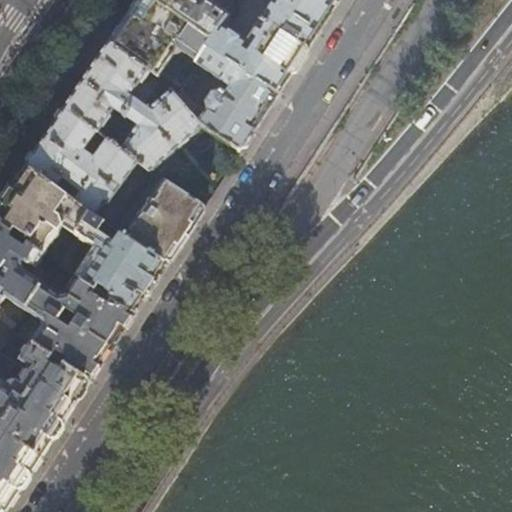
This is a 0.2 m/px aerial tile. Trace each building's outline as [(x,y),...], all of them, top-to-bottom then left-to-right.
[(207,49),(213,40),(151,0),(141,0),(127,21),(110,45),(150,71),(160,79),(167,86),(174,79),(164,69),(175,53),(181,54),(183,50),(199,61),(207,49)] [(151,0),(213,40),(223,25),(231,14),(210,0),(206,0),(203,2),(200,0),(151,0)] [(340,0),(275,0),(248,43),(223,25),(213,40),(207,49),(278,95),(294,71),(329,18),(340,0)] [(143,81),(150,71),(110,45),(88,77),(84,84),(66,110),(139,162),(149,168),(152,171),(202,127),(196,120),(172,92),(150,111),(139,103),(150,86),(143,81)] [(278,95),(207,49),(199,61),(197,64),(232,86),(227,93),(223,90),(221,94),(216,95),(209,91),(203,100),(210,104),(211,111),(206,118),(201,114),(196,120),(202,127),(241,153),(257,128),(278,95)] [(66,110),(84,84),(72,76),(55,102),(66,110)] [(139,162),(66,110),(45,140),(27,167),(56,190),(62,181),(81,195),(74,204),(90,216),(94,219),(104,205),(107,207),(139,162)] [(74,204),(56,190),(27,167),(7,197),(0,206),(0,225),(13,234),(15,231),(31,241),(29,245),(45,256),(64,228),(77,236),(90,216),(74,204)] [(120,235),(121,235),(168,264),(183,241),(205,208),(163,179),(147,203),(143,200),(140,205),(139,204),(136,208),(133,207),(122,224),(127,228),(124,232),(122,231),(120,235)] [(105,226),(94,219),(90,216),(77,236),(94,249),(76,276),(96,290),(98,286),(112,295),(111,297),(113,298),(112,300),(135,315),(146,297),(168,264),(121,235),(115,245),(99,235),(105,226)] [(10,239),(13,234),(0,225),(0,321),(15,331),(19,324),(3,313),(2,314),(0,312),(0,308),(7,298),(27,312),(45,285),(24,271),(23,264),(26,263),(29,265),(27,266),(30,268),(31,266),(36,269),(45,256),(29,245),(25,250),(10,239)] [(93,295),(96,290),(76,276),(65,292),(58,294),(45,285),(27,312),(42,322),(43,330),(34,343),(54,357),(66,365),(91,382),(110,353),(135,315),(112,300),(109,306),(93,295)] [(50,363),(54,357),(34,343),(19,365),(0,352),(0,511),(5,511),(39,461),(91,382),(66,365),(62,371),(50,363)]
